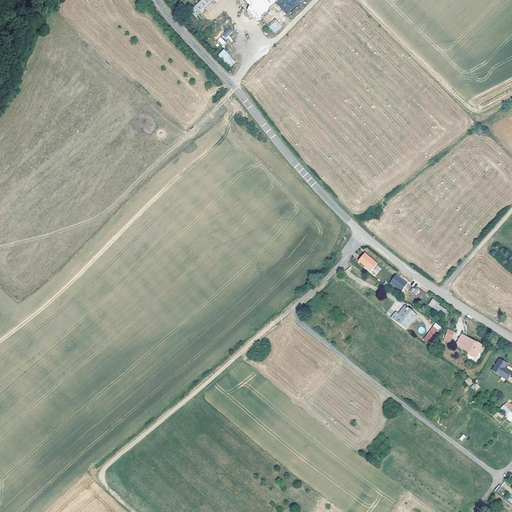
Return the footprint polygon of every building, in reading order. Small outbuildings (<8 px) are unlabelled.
[(203,0),(195,7),(201,14),(213,3),(211,2),(213,0),(203,0)] [(261,17),(262,17),(266,13),(265,12),(276,0),(244,0),(249,4),(249,10),(253,17),(257,21),(261,17)] [(275,33),(282,25),(274,19),(268,26),(275,33)] [(226,38),(233,31),(229,28),(222,34),(226,38)] [(221,37),(217,40),(223,45),(226,42),(221,37)] [(228,68),(235,63),(225,49),(217,54),(228,68)] [(373,261),(373,260),(365,253),(358,260),(371,271),(376,265),(377,265),(373,261)] [(375,275),(379,270),(380,268),(376,265),(371,271),(375,275)] [(401,291),(407,282),(396,274),(389,282),(401,291)] [(428,294),(423,290),(419,287),(418,289),(416,287),(412,293),(423,301),(428,294)] [(433,299),(431,301),(429,304),(443,315),(446,311),(438,305),(439,303),(433,299)] [(406,330),(417,316),(405,307),(394,321),(406,330)] [(434,322),(424,340),(432,344),(442,327),(434,322)] [(455,333),(449,331),(445,342),(451,344),(455,333)] [(460,347),(466,337),(462,335),(456,345),(460,347)] [(466,337),(460,347),(469,352),(468,354),(476,358),(483,346),(478,343),(477,344),(474,342),(466,337)] [(507,380),(510,375),(511,372),(504,368),(506,364),(499,360),(492,371),(507,380)] [(502,406),(508,412),(511,416),(511,415),(511,405),(510,405),(509,406),(505,403),(502,406)]
